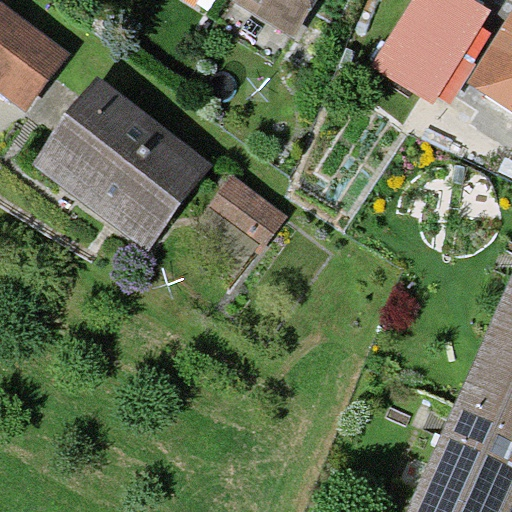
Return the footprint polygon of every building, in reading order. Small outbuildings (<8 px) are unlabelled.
[(238,0),(300,36),(321,0),(238,0)] [(511,3),(457,91),(511,125),(511,3)] [(70,66),(0,11),(0,97),(29,119),(70,66)] [(208,172),(91,85),(31,165),(147,252),(208,172)] [(280,220),(228,181),(202,215),(254,254),(280,220)] [(508,511),(511,503),(511,275),(407,511),(508,511)]
